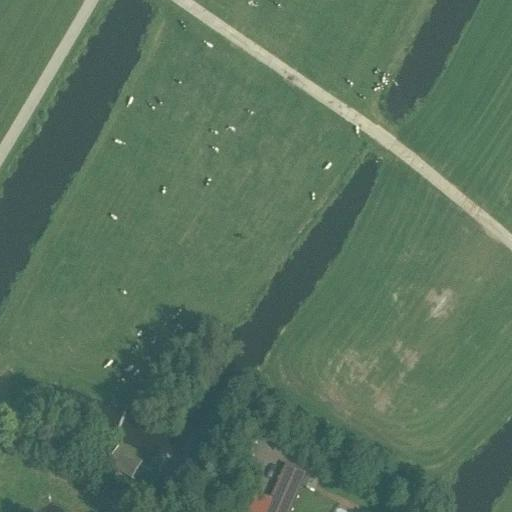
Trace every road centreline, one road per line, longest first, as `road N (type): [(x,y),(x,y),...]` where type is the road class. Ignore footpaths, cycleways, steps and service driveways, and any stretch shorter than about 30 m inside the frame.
road 1 (track): [(511,244),(410,157),(296,89),(179,0)]
road 2 (track): [(0,157),(93,0)]
